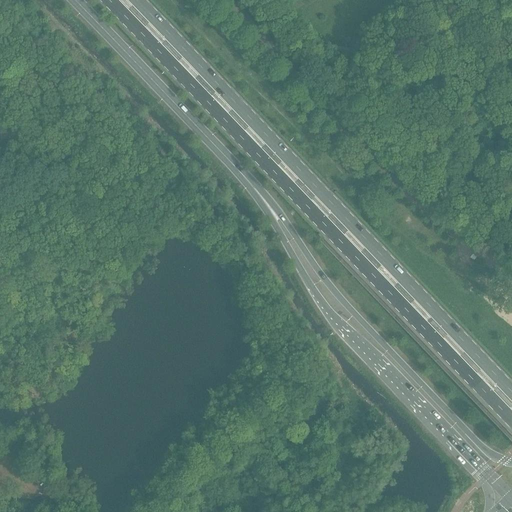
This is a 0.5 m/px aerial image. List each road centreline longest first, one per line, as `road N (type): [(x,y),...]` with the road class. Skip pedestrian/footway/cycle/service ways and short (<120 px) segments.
road 1 (primary): [(109,0),(511,419)]
road 2 (primary): [(511,390),(138,0)]
road 3 (primary): [(239,171),(324,305),(509,500)]
road 4 (primary): [(511,461),(479,445),(364,324),(239,171)]
road 5 (residential): [(511,273),(418,197),(219,0)]
road 6 (primary): [(239,171),(72,0)]
